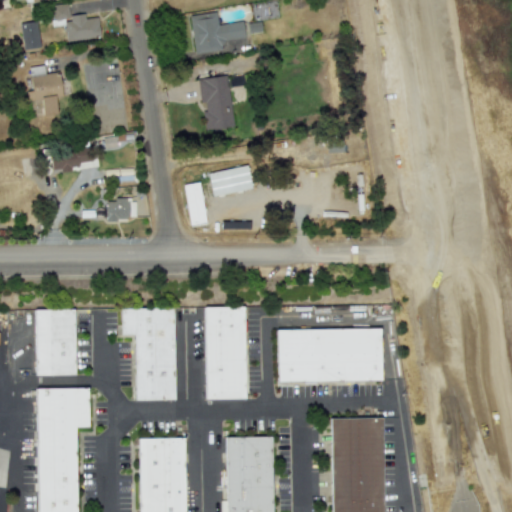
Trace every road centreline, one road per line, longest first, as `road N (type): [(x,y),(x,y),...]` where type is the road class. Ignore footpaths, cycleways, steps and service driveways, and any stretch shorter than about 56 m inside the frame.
road 1 (residential): [(425,244),(392,255),(0,263)]
road 2 (residential): [(173,261),(134,0)]
road 3 (tertiary): [(425,244),(391,0)]
